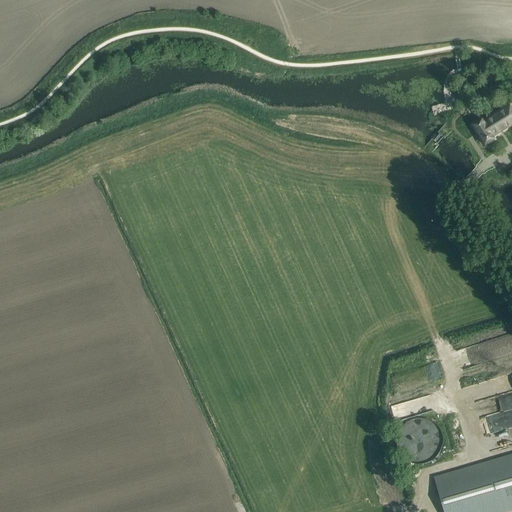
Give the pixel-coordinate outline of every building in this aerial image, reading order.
[(474,101),(471,91),(469,91),(468,89),(463,90),(464,93),(463,93),(466,104),(474,101)] [(484,144),(493,139),(492,136),(511,124),(511,123),(509,120),(511,118),(511,108),(510,105),(483,121),(482,119),(473,124),(484,144)] [(511,392),(511,374),(471,385),(476,402),(511,392)] [(435,463),(438,424),(407,421),(405,455),(420,456),(420,461),(435,463)] [(502,511),(511,509),(511,455),(434,478),(444,511),(502,511)]
